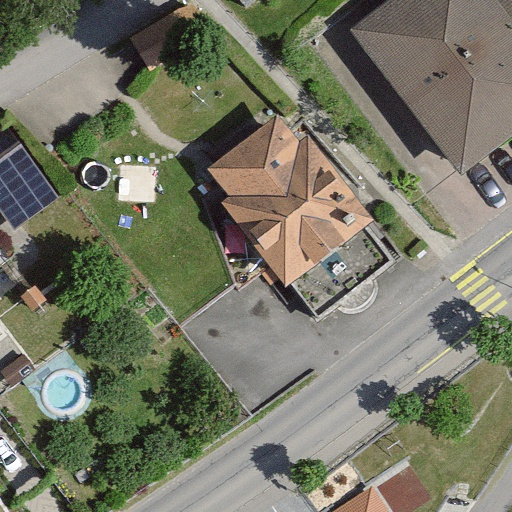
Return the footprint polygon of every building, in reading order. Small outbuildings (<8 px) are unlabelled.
[(511,0),(395,0),(363,25),(464,155),(511,117),(511,0)] [(189,6),(137,39),(153,65),(206,32),(189,6)] [(237,190),(231,195),(320,307),(390,252),(359,213),(367,206),(306,130),(294,140),(275,115),(215,162),(237,190)] [(43,185),(3,133),(0,135),(0,190),(13,208),(43,185)] [(330,506),(333,511),(415,511),(439,497),(413,455),(330,506)]
